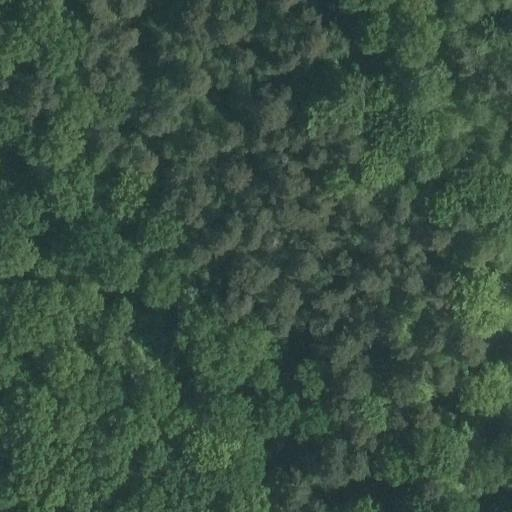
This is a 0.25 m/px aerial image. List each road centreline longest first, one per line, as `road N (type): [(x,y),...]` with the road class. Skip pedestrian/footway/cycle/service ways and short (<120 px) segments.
road 1 (track): [(493,347),(484,246),(460,194),(296,0)]
road 2 (track): [(511,337),(493,347),(392,455),(279,511)]
